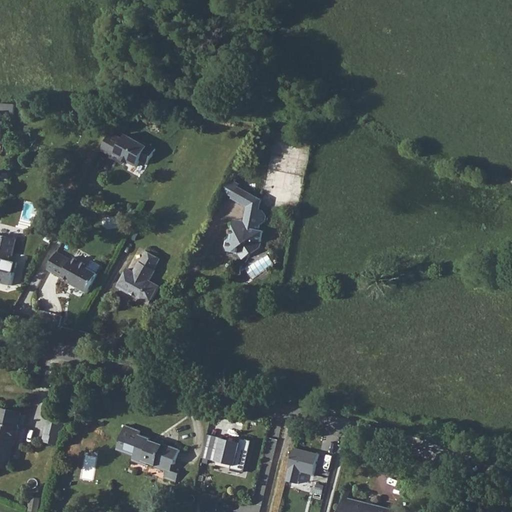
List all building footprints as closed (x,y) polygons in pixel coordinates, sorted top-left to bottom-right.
[(0,145),(3,146),(6,114),(16,115),(16,103),(0,102),(0,145)] [(126,134),(113,127),(104,145),(115,151),(117,149),(124,152),(123,154),(131,158),(132,157),(139,161),(143,154),(150,158),(158,143),(143,135),(143,137),(128,129),(126,134)] [(238,187),(231,201),(245,209),(242,223),(241,228),(232,226),(229,240),(225,242),(224,249),(226,253),(238,255),(242,252),(252,254),(259,248),(261,240),(262,233),(261,231),(258,231),(259,225),(263,222),(264,215),(260,211),(257,210),(258,199),(238,187)] [(0,281),(10,284),(15,261),(8,259),(9,255),(11,255),(14,242),(14,238),(0,234),(0,281)] [(97,272),(87,266),(89,264),(73,255),(71,258),(57,250),(48,268),(62,276),(63,275),(75,282),(74,285),(87,292),(97,272)] [(130,268),(120,285),(152,303),(162,285),(152,280),(158,269),(157,267),(162,257),(149,251),(144,261),(143,261),(136,272),(130,268)] [(0,467),(8,469),(13,446),(15,445),(19,427),(18,427),(22,412),(0,406),(0,467)] [(49,419),(43,441),(59,445),(64,423),(49,419)] [(125,425),(117,448),(135,455),(133,459),(148,465),(149,463),(167,470),(164,477),(176,482),(179,474),(170,470),(172,463),(175,464),(180,450),(163,443),(162,444),(150,439),(149,441),(143,439),(144,436),(140,434),(141,431),(125,425)] [(274,461),(278,438),(268,436),(264,459),(274,461)] [(243,443),(222,437),(217,462),(246,469),(253,439),(244,438),(243,443)] [(288,480),(300,483),(303,472),(316,474),(321,453),(296,447),(288,480)] [(303,472),(300,485),(310,487),(313,475),(303,472)] [(206,491),(200,506),(215,511),(222,497),(206,491)] [(32,495),(28,510),(37,511),(38,511),(42,497),(32,495)] [(343,511),(392,511),(393,510),(348,499),(347,499),(343,511)]
